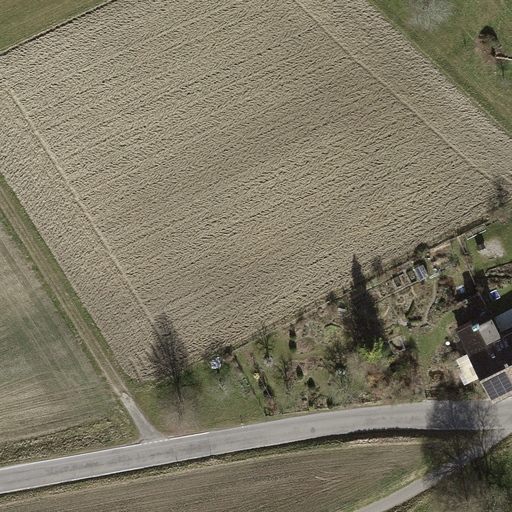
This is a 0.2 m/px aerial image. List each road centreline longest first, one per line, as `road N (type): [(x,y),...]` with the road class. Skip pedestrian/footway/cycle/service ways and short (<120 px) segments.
road 1 (unclassified): [(511,415),(344,422),(0,484)]
road 2 (track): [(156,454),(0,196)]
road 3 (track): [(504,416),(479,453),(376,511)]
